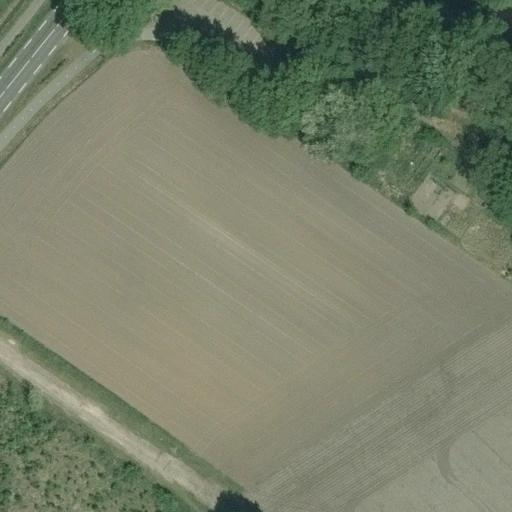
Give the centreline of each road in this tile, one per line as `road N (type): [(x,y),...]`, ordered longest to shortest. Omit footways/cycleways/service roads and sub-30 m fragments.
road 1 (track): [(0,345),(186,469)]
road 2 (secondary): [(0,103),(82,0)]
